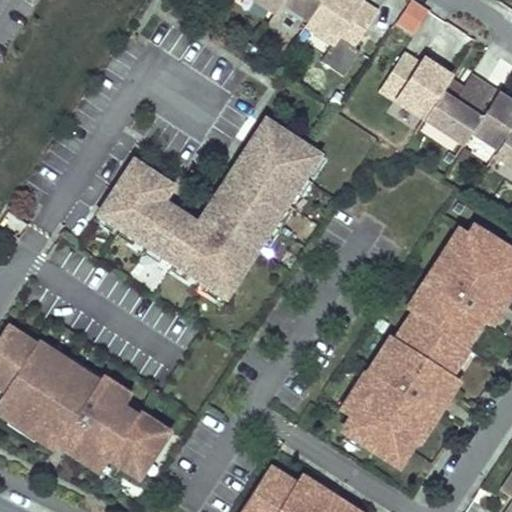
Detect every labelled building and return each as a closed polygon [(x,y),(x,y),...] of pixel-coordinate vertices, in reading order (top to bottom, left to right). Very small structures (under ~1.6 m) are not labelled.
[(258,0),(277,12),(284,2),(285,0),(258,0)] [(285,0),(284,2),(310,18),(322,0),(285,0)] [(322,0),(310,18),(306,24),(320,33),(323,28),(339,38),(339,37),(355,47),(378,12),(359,0),(322,0)] [(323,28),(320,33),(336,43),(339,38),(323,28)] [(419,64),(404,54),(381,89),(397,100),(400,95),(415,105),(412,109),(425,118),(445,88),(450,81),(441,75),(439,79),(434,76),(439,68),(423,59),(419,64)] [(452,78),(439,68),(434,76),(439,79),(441,75),(450,81),(452,78)] [(458,97),(445,88),(425,118),(465,144),(473,131),(481,119),(469,110),(485,85),(471,76),(463,89),(458,97)] [(463,89),(450,81),(445,88),(458,97),(463,89)] [(511,127),(511,102),(485,85),(469,110),(481,119),(473,131),(498,148),(511,127)] [(400,95),(397,100),(412,109),(415,105),(400,95)] [(328,150),(267,111),(198,217),(171,198),(180,184),(135,156),(95,214),(230,301),(267,242),(270,244),(315,176),(312,175),(328,150)] [(511,127),(498,148),(495,155),(511,165),(511,127)] [(511,165),(495,155),(486,167),(511,183),(511,165)] [(478,224),(473,233),(489,243),(491,240),(494,235),(478,224)] [(432,293),(416,318),(466,351),(483,324),(490,329),(506,304),(497,298),(504,288),(507,289),(511,281),(511,254),(491,240),(489,243),(473,233),(471,231),(455,255),(447,249),(423,287),(432,293)] [(432,293),(423,287),(406,312),(411,315),(416,318),(432,293)] [(511,292),(507,289),(504,288),(497,298),(506,304),(511,294),(511,292)] [(416,318),(411,315),(395,341),(399,344),(416,318)] [(399,344),(383,368),(375,380),(367,374),(346,406),(341,414),(353,422),(346,433),(363,444),(397,466),(411,444),(420,431),(425,435),(451,394),(441,388),(449,376),(466,351),(416,318),(399,344)] [(36,341),(8,323),(0,334),(0,392),(3,394),(0,398),(0,416),(99,476),(109,461),(141,481),(174,429),(143,409),(148,401),(106,369),(104,374),(40,335),(36,341)] [(383,368),(375,362),(367,374),(375,380),(383,368)] [(459,383),(449,376),(441,388),(451,394),(459,383)] [(425,435),(420,431),(411,444),(417,447),(425,435)] [(363,444),(346,433),(341,442),(358,452),(363,444)] [(296,483),(270,467),(241,511),(351,511),(354,508),(313,482),(308,491),(296,483)] [(301,475),(296,483),(308,491),(313,482),(301,475)] [(511,511),(511,478),(503,492),(511,497),(511,510),(510,511),(509,511),(511,511)]
